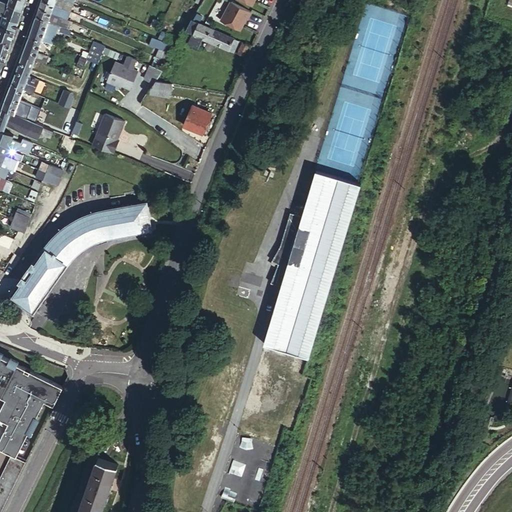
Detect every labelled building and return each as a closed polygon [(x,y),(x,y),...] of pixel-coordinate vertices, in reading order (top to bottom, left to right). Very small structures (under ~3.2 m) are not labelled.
[(0,0),(0,13),(4,15),(9,3),(1,0),(0,0)] [(9,0),(9,3),(23,9),(25,0),(9,0)] [(65,12),(72,15),(75,6),(60,0),(56,0),(54,8),(65,12)] [(229,0),(219,20),(241,31),(255,0),(229,0)] [(41,2),(38,10),(51,15),(54,8),(41,2)] [(18,21),(23,9),(9,3),(4,15),(18,21)] [(62,20),(65,12),(54,8),(51,15),(62,20)] [(38,10),(35,18),(60,28),(67,31),(69,27),(62,24),(63,20),(62,20),(51,15),(38,10)] [(62,20),(63,20),(69,22),(72,15),(65,12),(62,20)] [(15,30),(18,21),(4,15),(0,25),(15,30)] [(60,28),(35,18),(28,38),(41,43),(46,31),(57,35),(60,28)] [(69,32),(72,24),(69,22),(63,20),(62,24),(69,27),(67,31),(69,32)] [(194,34),(203,38),(233,52),(238,42),(193,20),(187,30),(194,34)] [(15,30),(0,25),(0,37),(11,42),(15,30)] [(46,31),(41,43),(52,47),(57,35),(46,31)] [(83,37),(71,33),(67,44),(78,48),(83,37)] [(203,38),(194,34),(189,43),(199,47),(203,38)] [(0,48),(7,51),(11,42),(0,37),(0,48)] [(41,43),(28,38),(21,57),(34,62),(37,55),(41,43)] [(87,59),(98,63),(105,44),(94,40),(87,59)] [(249,47),(242,44),(237,54),(244,58),(249,47)] [(157,59),(169,64),(173,57),(170,56),(170,58),(166,56),(167,54),(160,52),(157,59)] [(44,57),(37,55),(34,62),(41,65),(44,57)] [(34,62),(21,57),(18,65),(21,68),(31,71),(34,62)] [(154,69),(164,73),(169,64),(157,59),(153,68),(154,69)] [(137,73),(115,64),(106,83),(115,87),(116,85),(129,91),(137,73)] [(18,65),(15,75),(17,73),(28,78),(31,71),(21,68),(18,65)] [(148,82),(158,86),(158,85),(164,73),(154,69),(148,82)] [(15,75),(11,86),(23,90),(33,94),(38,82),(28,78),(17,73),(15,75)] [(173,87),(158,85),(158,86),(153,96),(172,98),(173,87)] [(11,86),(2,109),(12,113),(42,127),(45,120),(23,110),(23,111),(19,109),(21,106),(17,105),(23,90),(11,86)] [(57,104),(70,109),(73,101),(69,95),(62,92),(57,104)] [(211,113),(192,105),(183,126),(202,134),(211,113)] [(2,109),(0,115),(0,129),(4,132),(6,125),(12,113),(2,109)] [(50,139),(53,132),(48,130),(42,127),(12,113),(6,125),(12,128),(28,135),(38,140),(40,135),(50,139)] [(126,122),(107,114),(99,134),(94,146),(109,152),(114,140),(118,142),(126,122)] [(53,118),(51,123),(50,124),(56,127),(69,134),(72,127),(53,118)] [(42,127),(48,130),(50,124),(51,123),(45,120),(42,127)] [(48,130),(53,132),(54,133),(56,127),(50,124),(48,130)] [(4,132),(0,129),(0,141),(10,146),(12,147),(29,154),(30,155),(34,145),(14,136),(4,132)] [(10,146),(0,141),(0,152),(6,155),(10,146)] [(18,161),(6,155),(0,152),(0,165),(1,166),(11,171),(13,171),(18,161)] [(40,170),(46,173),(49,166),(42,164),(40,170)] [(7,180),(11,171),(1,166),(0,169),(0,177),(6,180),(7,180)] [(62,172),(49,166),(46,173),(60,179),(62,172)] [(311,355),(356,181),(310,169),(266,343),(311,355)] [(43,181),(46,173),(40,170),(36,179),(43,181)] [(60,179),(46,173),(43,181),(56,187),(60,179)] [(39,191),(42,184),(36,182),(33,189),(39,191)] [(38,194),(31,191),(27,201),(35,203),(38,194)] [(23,303),(26,302),(30,304),(38,292),(43,296),(59,275),(67,266),(78,255),(85,248),(91,244),(100,240),(103,239),(106,239),(115,237),(151,231),(147,203),(106,209),(95,212),(92,213),(83,216),(80,219),(74,222),(68,226),(60,232),(52,240),(44,248),(35,259),(18,280),(22,283),(19,284),(17,285),(15,286),(13,288),(12,293),(12,295),(13,298),(16,301),(18,303),(21,304),(23,303)] [(13,221),(27,227),(30,219),(16,214),(13,221)] [(9,229),(24,235),(27,227),(13,221),(9,229)] [(30,304),(26,302),(23,305),(32,311),(43,296),(38,292),(30,304)] [(0,397),(3,399),(0,405),(0,420),(6,423),(0,434),(0,450),(13,457),(26,434),(28,435),(36,419),(34,418),(42,402),(50,407),(60,388),(0,356),(0,397)] [(272,440),(275,430),(254,423),(251,433),(272,440)] [(8,457),(0,473),(0,509),(22,464),(8,457)] [(100,511),(118,464),(98,457),(79,511),(100,511)]
